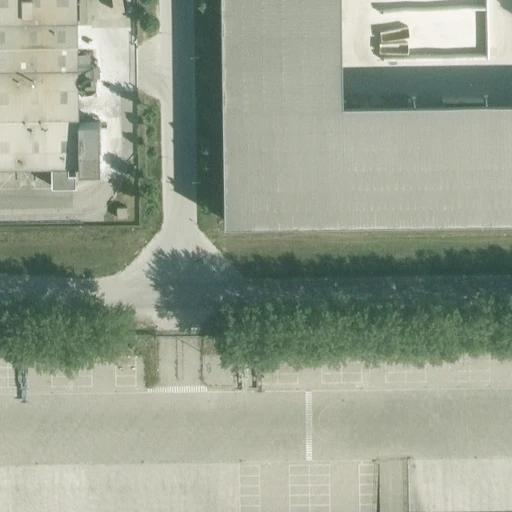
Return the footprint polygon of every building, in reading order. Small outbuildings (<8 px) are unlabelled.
[(0,0),(0,70),(77,69),(76,0),(0,0)] [(350,0),(223,0),(223,197),(511,194),(511,40),(351,42),(350,0)] [(77,69),(0,70),(0,166),(51,166),(51,185),(76,185),(76,171),(69,171),(69,165),(78,165),(78,121),(77,69)] [(99,121),(78,121),(78,165),(78,171),(99,170),(99,121)] [(127,206),(116,206),(117,217),(127,216),(127,206)]
